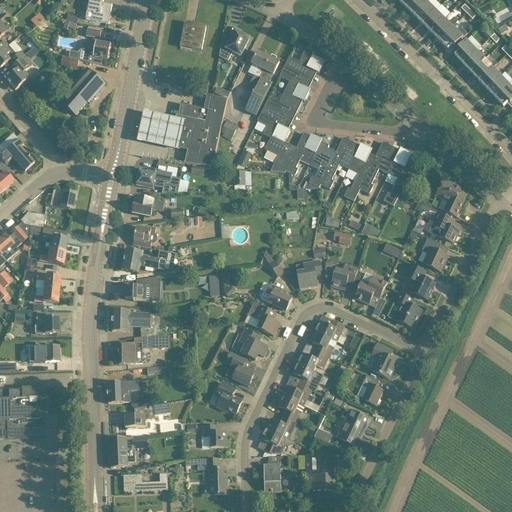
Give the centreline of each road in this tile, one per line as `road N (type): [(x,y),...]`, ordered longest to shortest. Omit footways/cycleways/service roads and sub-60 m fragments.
road 1 (residential): [(245,511),(251,422),(313,308),(425,354)]
road 2 (tertiary): [(97,511),(91,303),(111,180)]
road 3 (residential): [(511,154),(356,0)]
road 4 (tertiary): [(111,180),(147,0)]
road 5 (residential): [(347,511),(425,354)]
road 6 (residential): [(425,354),(498,197)]
road 7 (residential): [(412,120),(400,132),(320,125),(313,112),(344,61)]
